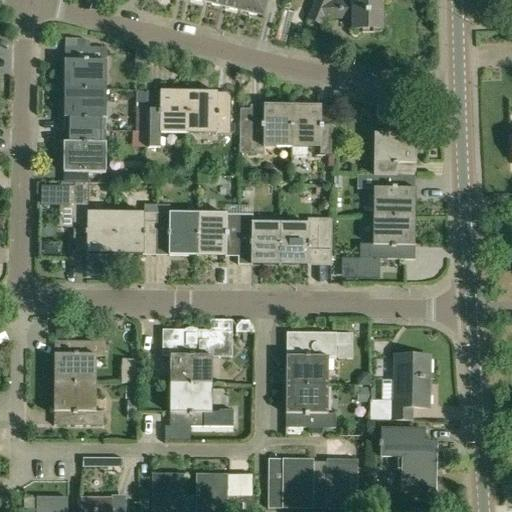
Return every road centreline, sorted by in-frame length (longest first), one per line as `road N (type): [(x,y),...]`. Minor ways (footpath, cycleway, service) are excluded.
road 1 (residential): [(259,307),(258,452),(14,453),(19,303)]
road 2 (residential): [(450,87),(403,89),(31,0)]
road 3 (residential): [(19,303),(31,0)]
road 4 (residential): [(19,303),(259,307)]
road 5 (tertiary): [(464,306),(450,87)]
road 6 (tertiary): [(483,511),(464,306)]
road 7 (residential): [(259,307),(464,306)]
